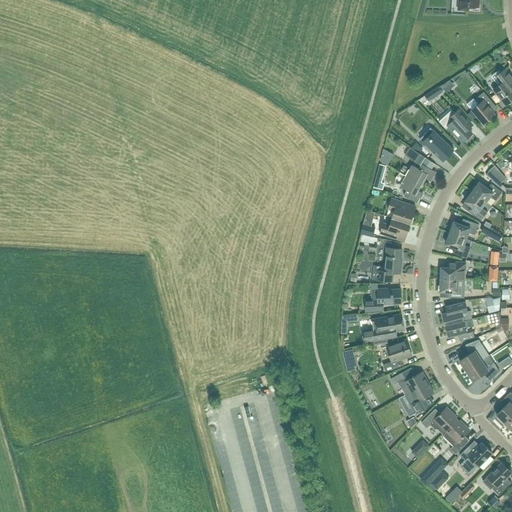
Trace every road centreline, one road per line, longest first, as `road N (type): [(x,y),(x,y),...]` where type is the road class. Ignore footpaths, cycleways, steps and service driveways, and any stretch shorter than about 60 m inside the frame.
road 1 (residential): [(474,414),(437,363),(422,322),(423,249),(462,166),(511,124)]
road 2 (track): [(221,511),(188,392)]
